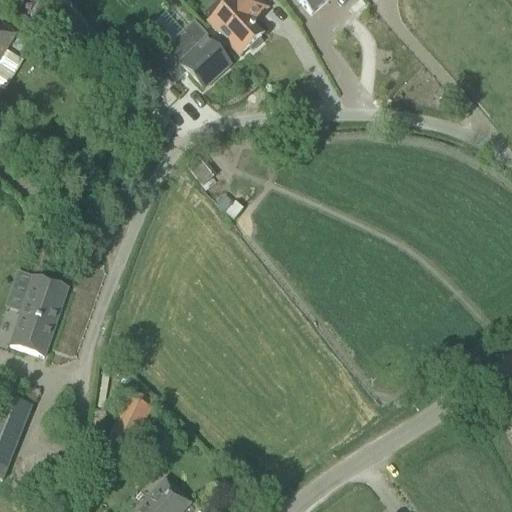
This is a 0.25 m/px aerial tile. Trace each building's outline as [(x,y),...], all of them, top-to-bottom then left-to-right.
[(206,24),(238,58),(248,50),(251,53),(260,45),(257,41),(259,39),(246,24),(252,19),(253,21),(264,10),(254,0),(236,0),(230,6),(228,4),(206,24)] [(295,0),(310,16),(328,0),(295,0)] [(174,85),(185,75),(201,93),(229,67),(204,40),(206,38),(192,23),(144,68),(158,83),(166,75),(174,84),(173,84),(174,85)] [(0,55),(13,34),(0,26),(0,55)] [(213,181),(197,161),(187,169),(203,188),(213,181)] [(66,291),(32,279),(8,349),(42,360),(66,291)] [(30,409),(2,398),(0,397),(0,482),(1,483),(30,409)] [(123,463),(149,410),(128,401),(101,453),(123,463)] [(183,511),(190,506),(162,479),(132,511),(183,511)]
